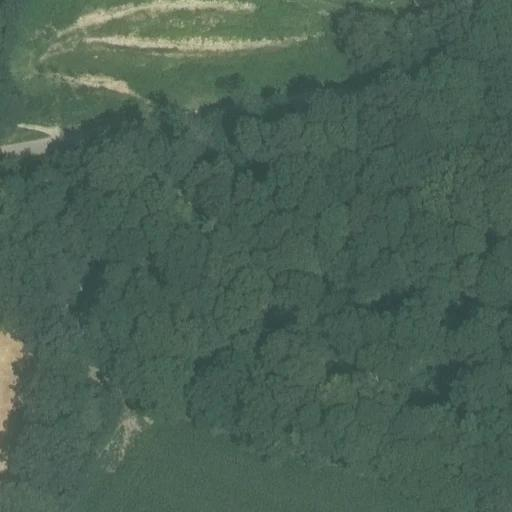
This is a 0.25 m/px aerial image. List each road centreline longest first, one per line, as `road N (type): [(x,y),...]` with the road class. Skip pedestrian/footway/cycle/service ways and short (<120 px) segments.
road 1 (unclassified): [(511,106),(349,116),(0,163)]
road 2 (unclassified): [(0,272),(59,331),(113,357),(100,430),(54,511)]
